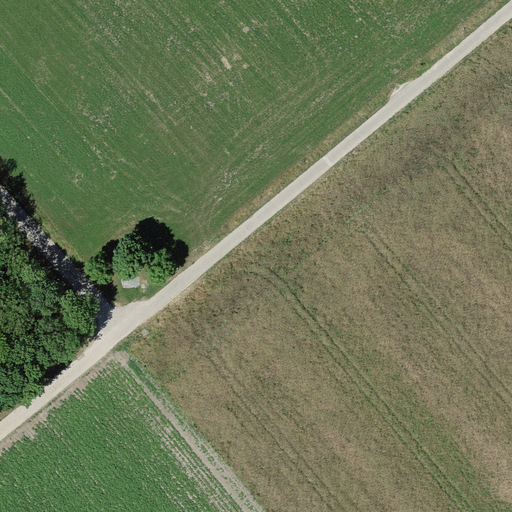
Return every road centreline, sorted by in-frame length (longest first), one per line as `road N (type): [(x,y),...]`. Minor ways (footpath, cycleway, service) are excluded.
road 1 (track): [(0,430),(511,6)]
road 2 (track): [(0,196),(120,330)]
